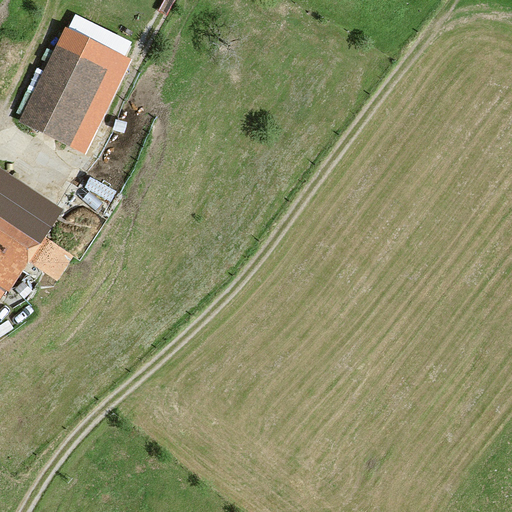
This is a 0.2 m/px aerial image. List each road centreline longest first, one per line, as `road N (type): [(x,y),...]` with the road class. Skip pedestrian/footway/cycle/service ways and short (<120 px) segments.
road 1 (track): [(23,511),(70,443),(274,240),(453,0)]
road 2 (track): [(0,141),(56,156),(79,153),(169,0)]
